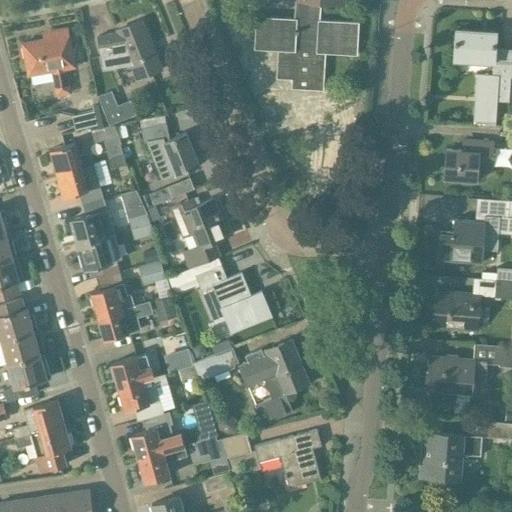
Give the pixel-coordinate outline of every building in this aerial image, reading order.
[(119,33),(98,37),(104,66),(117,63),(131,61),(138,79),(162,69),(142,20),(118,30),(119,33)] [(67,67),(76,65),(69,27),(50,30),(51,38),(24,43),(30,73),(52,69),(57,94),(71,91),(67,67)] [(362,54),(363,34),(309,28),(307,49),(362,54)] [(454,60),(493,62),(492,74),(476,73),(473,120),(495,122),(497,100),(509,101),(511,77),(509,77),(511,49),(496,48),(497,32),(456,30),(454,60)] [(100,93),(109,123),(138,114),(133,98),(120,102),(115,88),(100,93)] [(75,129),(97,124),(94,110),(72,116),(75,129)] [(144,142),(169,137),(166,123),(141,128),(144,142)] [(115,125),(91,129),(94,143),(103,140),(109,158),(123,154),(115,125)] [(169,137),(146,142),(162,179),(177,173),(199,165),(187,133),(169,140),(169,137)] [(490,169),(492,142),(469,140),(468,151),(447,149),(444,179),(476,181),(477,168),(490,169)] [(58,174),(93,163),(90,152),(80,155),(76,143),(51,150),(58,174)] [(112,168),(126,164),(123,154),(109,158),(112,168)] [(93,163),(58,174),(65,197),(80,193),(83,205),(103,198),(93,163)] [(194,176),(171,182),(175,195),(198,188),(194,176)] [(103,198),(83,205),(86,216),(71,220),(78,245),(115,234),(108,209),(106,210),(103,198)] [(189,268),(220,256),(214,241),(228,236),(213,200),(196,206),(193,199),(172,207),(184,237),(193,233),(198,246),(183,252),(189,268)] [(0,235),(11,233),(6,217),(2,219),(0,212),(0,235)] [(146,213),(129,217),(132,230),(150,225),(146,213)] [(497,250),(499,217),(484,216),(484,222),(454,220),(453,233),(440,232),(438,260),(483,263),(484,249),(497,250)] [(134,239),(152,235),(150,225),(132,230),(134,239)] [(0,235),(0,260),(17,256),(11,233),(0,235)] [(113,261),(113,260),(121,257),(115,234),(78,245),(85,269),(113,261)] [(0,297),(12,294),(8,284),(24,279),(17,256),(0,260),(0,297)] [(143,286),(166,279),(160,259),(138,266),(143,286)] [(215,322),(226,318),(231,332),(272,315),(262,290),(251,295),(242,272),(227,278),(221,264),(195,274),(215,322)] [(494,297),(511,297),(511,280),(496,279),(494,297)] [(98,315),(134,305),(131,294),(127,295),(124,283),(116,285),(92,292),(98,315)] [(477,329),(480,295),(450,292),(450,295),(436,294),(433,325),(477,329)] [(21,297),(0,302),(0,340),(2,340),(38,330),(34,314),(30,315),(27,307),(24,308),(21,297)] [(134,305),(98,315),(105,340),(129,333),(129,334),(141,330),(137,317),(153,313),(150,301),(134,305)] [(38,330),(2,340),(8,363),(45,353),(38,330)] [(267,353),(264,355),(262,349),(246,355),(248,361),(239,365),(248,385),(264,379),(271,397),(255,403),(262,422),(270,419),(270,420),(293,411),(285,392),(308,383),(290,339),(266,349),(267,353)] [(500,366),(511,366),(511,346),(501,346),(500,366)] [(200,381),(235,366),(233,363),(238,361),(232,347),(193,363),(200,381)] [(193,366),(188,350),(166,356),(171,372),(178,370),(193,366)] [(15,386),(4,390),(7,401),(19,398),(39,392),(36,381),(51,376),(45,353),(8,363),(15,386)] [(119,387),(143,380),(153,377),(147,353),(112,363),(119,387)] [(455,406),(457,391),(471,392),(472,379),(486,380),(487,359),(468,358),(467,359),(431,357),(428,389),(431,389),(430,404),(455,406)] [(193,366),(178,370),(181,380),(195,376),(193,366)] [(143,380),(119,387),(126,411),(135,408),(138,420),(164,412),(161,400),(157,387),(169,384),(166,373),(153,377),(143,380)] [(30,433),(65,423),(58,400),(24,410),(30,433)] [(511,421),(489,420),(488,436),(511,437),(511,421)] [(65,423),(30,433),(31,433),(15,438),(18,448),(34,443),(37,456),(36,456),(40,472),(68,464),(63,450),(72,447),(65,423)] [(139,459),(164,451),(184,445),(180,433),(165,437),(162,426),(157,428),(157,427),(132,434),(139,459)] [(313,448),(321,445),(317,428),(254,445),(259,461),(280,456),(288,487),(321,478),(313,448)] [(228,457),(251,451),(245,432),(222,438),(224,446),(228,457)] [(425,432),(422,476),(459,479),(462,454),(480,456),(481,436),(425,432)] [(215,435),(195,441),(199,455),(209,453),(223,449),(220,439),(216,440),(215,435)] [(171,475),(167,461),(187,456),(184,445),(164,451),(139,459),(145,482),(171,475)] [(207,492),(233,485),(229,470),(203,477),(207,492)] [(66,492),(59,494),(61,511),(92,511),(89,489),(66,492)] [(44,496),(29,498),(31,511),(61,511),(59,494),(44,496)] [(153,511),(184,511),(180,496),(151,504),(153,511)] [(238,496),(222,500),(225,511),(241,506),(238,496)] [(22,499),(0,502),(0,511),(31,511),(29,498),(22,499)]
